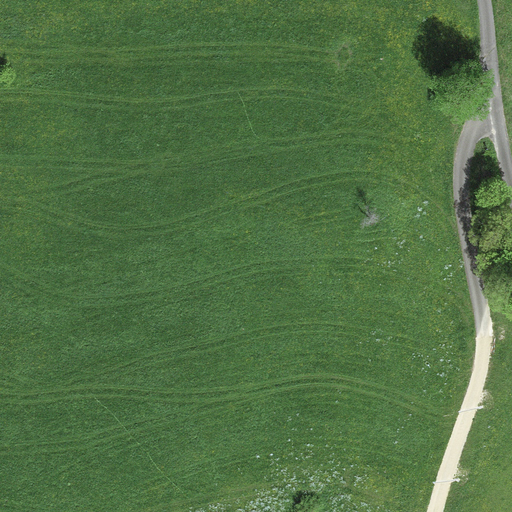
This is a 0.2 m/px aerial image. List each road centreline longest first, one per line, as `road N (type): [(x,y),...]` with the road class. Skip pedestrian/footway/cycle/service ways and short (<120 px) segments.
road 1 (track): [(495,109),(468,137),(461,164),(484,350),(435,511)]
road 2 (residential): [(511,185),(497,127),(484,0)]
